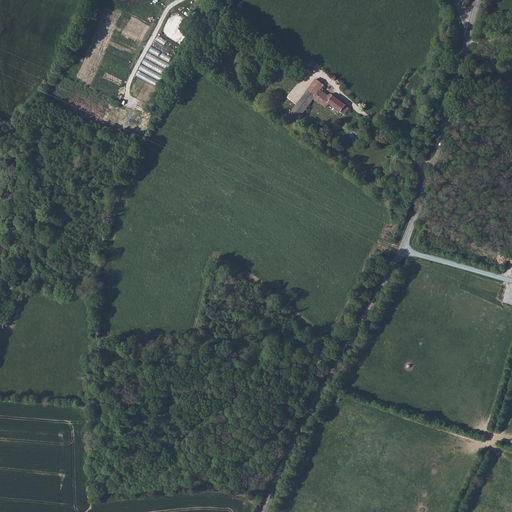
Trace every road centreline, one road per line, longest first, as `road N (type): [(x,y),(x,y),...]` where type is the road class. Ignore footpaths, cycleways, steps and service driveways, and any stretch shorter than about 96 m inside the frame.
road 1 (tertiary): [(264,511),(401,250)]
road 2 (tertiary): [(401,250),(470,27)]
